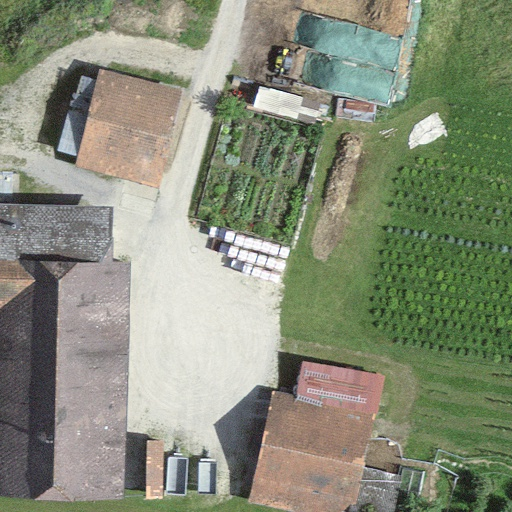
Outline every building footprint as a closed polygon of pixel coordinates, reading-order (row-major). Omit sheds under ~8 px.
[(85,154),(153,173),(176,97),(106,77),(85,154)] [(96,423),(103,218),(0,215),(0,304),(11,305),(8,421),(0,421),(0,475),(102,475),(104,423),(96,423)] [(364,415),(275,396),(255,486),(343,505),(364,415)] [(149,489),(160,489),(161,441),(151,441),(149,489)] [(369,511),(400,511),(405,500),(377,490),(369,511)]
